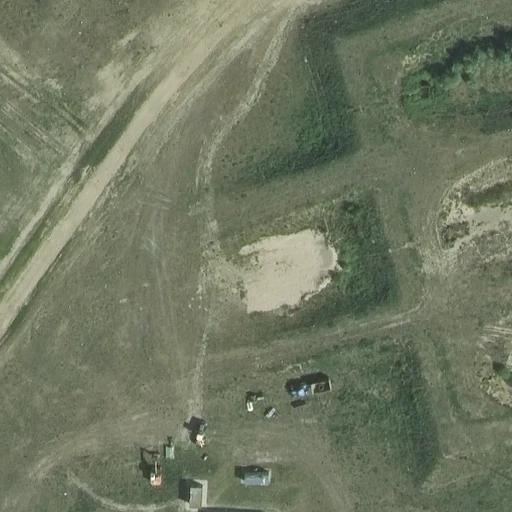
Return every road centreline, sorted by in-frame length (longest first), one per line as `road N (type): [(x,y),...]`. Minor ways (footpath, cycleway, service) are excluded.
road 1 (track): [(114,389),(511,284)]
road 2 (track): [(160,228),(511,137)]
road 3 (track): [(511,0),(391,33),(372,67),(393,167)]
road 4 (track): [(427,304),(456,437),(511,432)]
road 5 (track): [(393,167),(427,304)]
